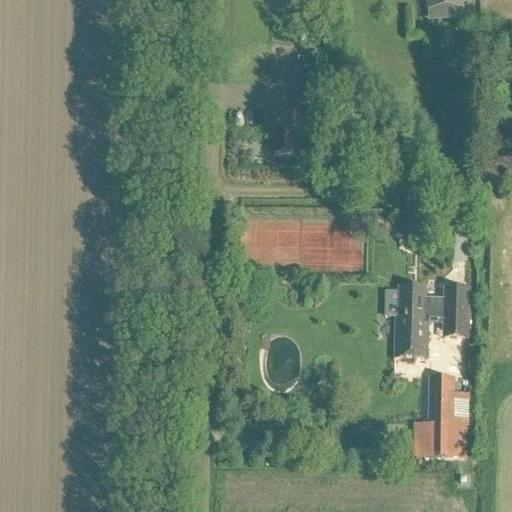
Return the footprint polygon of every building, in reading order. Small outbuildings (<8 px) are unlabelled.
[(426,0),(427,12),(462,10),(461,0),(426,0)] [(310,108),(310,87),(292,87),(292,108),(310,108)] [(275,143),(274,159),(296,160),(296,142),(299,143),(300,114),(272,113),(271,143),(275,143)] [(468,343),(469,294),(444,293),(444,307),(425,307),(425,293),(399,292),(399,296),(386,296),(385,321),(396,321),(395,364),(427,364),(427,326),(443,326),(443,343),(468,343)] [(454,383),(430,383),(430,430),(416,431),(416,463),(466,463),(465,431),(469,431),(469,402),(454,402),(454,383)]
